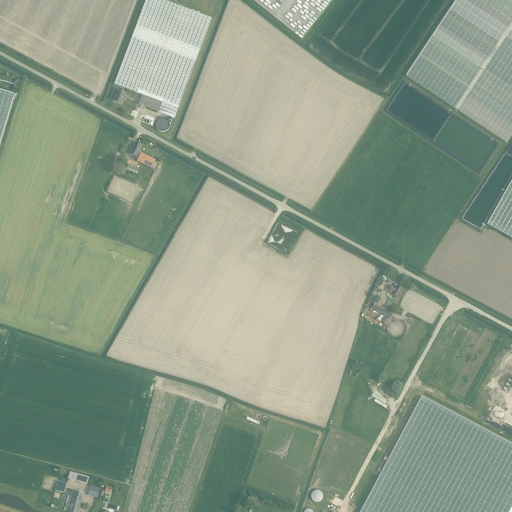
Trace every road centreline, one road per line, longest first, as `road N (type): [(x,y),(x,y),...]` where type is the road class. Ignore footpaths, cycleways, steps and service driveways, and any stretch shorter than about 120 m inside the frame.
road 1 (unclassified): [(511,329),(0,53)]
road 2 (unknown): [(454,298),(341,511)]
